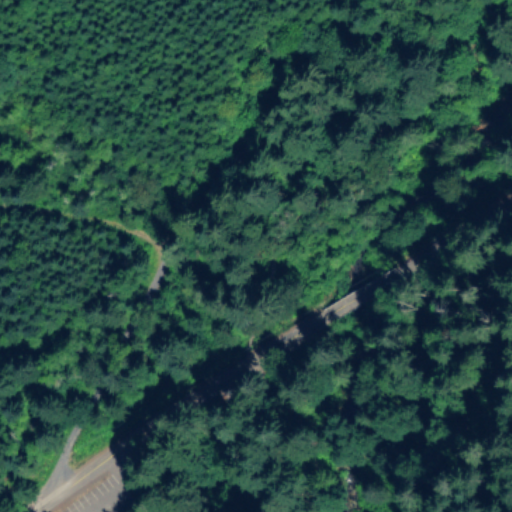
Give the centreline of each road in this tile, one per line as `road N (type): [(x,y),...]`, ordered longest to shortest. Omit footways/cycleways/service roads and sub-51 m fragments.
road 1 (track): [(43,509),(111,358),(232,166),(270,124),(402,58),(473,0)]
road 2 (tertiary): [(39,511),(230,368),(334,308)]
road 3 (tertiary): [(387,276),(511,194)]
